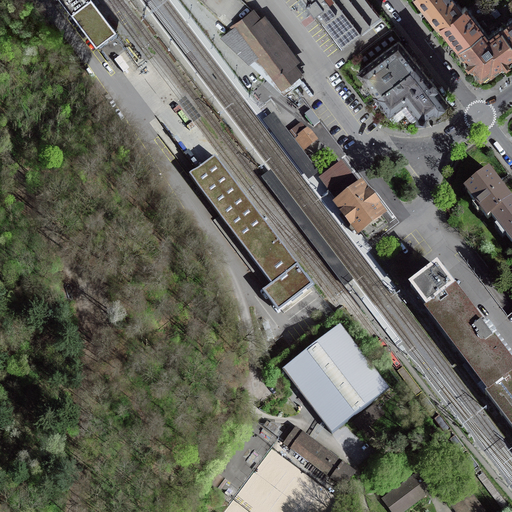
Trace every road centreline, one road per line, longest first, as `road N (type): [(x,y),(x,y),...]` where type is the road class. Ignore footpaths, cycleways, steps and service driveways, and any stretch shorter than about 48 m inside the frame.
road 1 (track): [(0,144),(77,281),(87,314),(71,511)]
road 2 (track): [(248,311),(259,381),(189,467),(164,511)]
road 3 (unclassified): [(256,0),(370,148)]
road 4 (residential): [(480,117),(390,0)]
road 5 (residential): [(370,148),(367,167),(403,210),(420,205),(425,157)]
